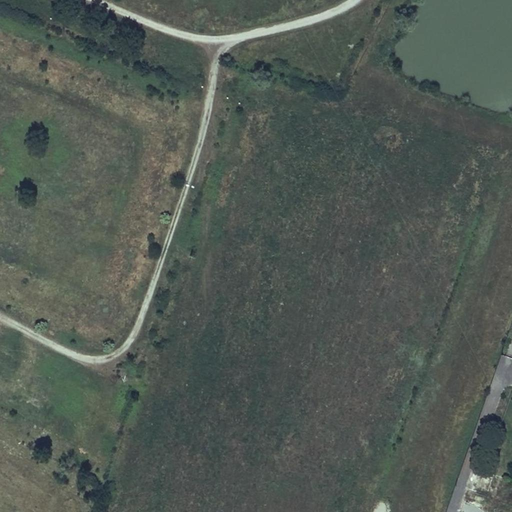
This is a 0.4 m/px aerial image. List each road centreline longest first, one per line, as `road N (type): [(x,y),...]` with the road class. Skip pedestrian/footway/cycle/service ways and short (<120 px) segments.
road 1 (track): [(217,45),(206,120),(136,332),(113,355),(88,361),(0,315)]
road 2 (track): [(353,0),(217,45),(96,0)]
